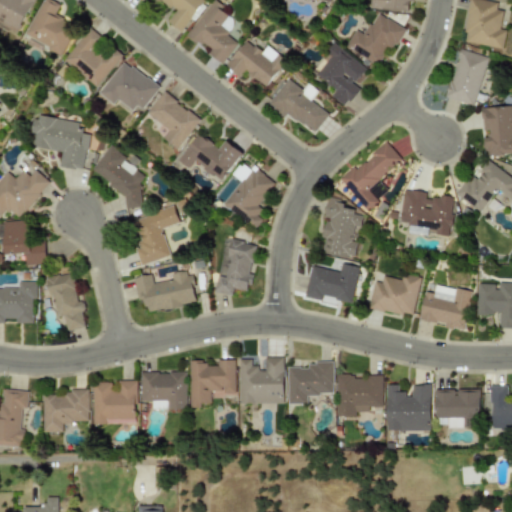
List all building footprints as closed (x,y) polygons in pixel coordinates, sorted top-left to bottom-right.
[(0,0),(0,24),(15,33),(33,0),(0,0)] [(59,5),(50,0),(44,0),(23,33),(60,55),(77,26),(55,13),(59,5)] [(162,0),(176,10),(167,22),(181,32),(204,0),(162,0)] [(238,42),(219,28),(229,13),(212,0),(187,36),(223,62),(238,42)] [(411,0),(370,0),(369,8),(410,13),(411,0)] [(496,2),(485,0),(468,0),(462,42),(502,48),(505,30),(499,29),(502,10),(495,9),(496,2)] [(344,49),(382,66),(400,26),(374,13),(364,34),(353,29),(344,49)] [(121,55),(112,48),(105,56),(95,48),(103,38),(89,28),(63,61),(97,87),(121,55)] [(265,87),(285,61),(267,47),(262,53),(245,40),(225,66),(240,78),(245,71),(265,87)] [(365,68),(332,43),(320,58),(325,61),(314,75),(334,90),(330,95),(344,106),(358,89),(352,85),(365,68)] [(472,105),(487,57),(459,48),(444,97),(472,105)] [(114,105),(119,97),(140,113),(160,88),(124,60),(99,93),(114,105)] [(328,113),(285,80),(266,105),(282,117),(286,113),(313,133),(328,113)] [(147,112),(169,131),(163,137),(177,149),(200,121),(165,91),(147,112)] [(511,154),(511,106),(481,107),(483,155),(511,154)] [(82,123),(36,114),(32,134),(34,134),(32,146),(62,152),(59,166),(82,170),(90,134),(80,132),(82,123)] [(220,181),(242,153),(226,140),(219,149),(199,133),(177,160),(188,168),(194,161),(220,181)] [(401,160),(385,142),(340,179),(365,210),(378,199),(368,186),(401,160)] [(130,206),(149,178),(124,160),(126,156),(109,144),(91,171),(129,197),(125,202),(130,206)] [(455,194),(479,212),(496,189),(510,200),(511,197),(511,178),(488,160),(475,177),(470,174),(455,194)] [(254,229),(261,219),(253,213),(275,183),(251,166),(222,206),(254,229)] [(6,171),(0,178),(0,217),(6,210),(17,218),(25,209),(27,211),(50,183),(35,170),(30,176),(22,170),(15,179),(6,171)] [(400,222),(408,223),(407,233),(450,235),(452,197),(425,196),(426,191),(402,190),(400,222)] [(318,252),(347,259),(347,256),(355,257),(359,242),(355,241),(362,211),(325,202),(322,217),(326,218),(318,252)] [(128,220),(141,264),(169,256),(160,228),(178,223),(174,206),(128,220)] [(25,265),(46,264),(45,240),(32,241),(31,220),(0,221),(0,239),(4,239),(4,254),(24,253),(25,265)] [(213,292),(231,295),(232,288),(248,291),(251,274),(248,273),(254,243),(223,238),(213,292)] [(350,302),(358,267),(340,263),(338,271),(310,265),(303,296),(320,300),(321,296),(350,302)] [(47,277),(54,317),(63,316),(66,331),(84,327),(81,310),(80,310),(73,272),(47,277)] [(132,277),(136,301),(144,300),(145,311),(193,304),(189,272),(170,274),(170,280),(151,282),(150,275),(132,277)] [(419,277),(402,274),(402,279),(382,276),(381,282),(373,281),(368,308),(412,316),(419,277)] [(0,322),(3,323),(3,317),(15,318),(15,323),(31,323),(31,298),(36,298),(36,282),(17,282),(17,288),(0,287),(0,322)] [(476,314),(499,314),(498,328),(511,328),(511,282),(496,282),(496,283),(476,283),(476,314)] [(424,292),(419,319),(443,323),(442,327),(463,331),(470,291),(434,285),(433,293),(424,292)] [(282,403),(282,357),(264,357),(264,367),(251,367),(251,359),(238,359),(238,404),(282,403)] [(188,360),(188,408),(200,407),(200,403),(209,403),(209,392),(234,391),(234,359),(216,360),(216,365),(204,366),(204,360),(188,360)] [(286,404),(306,404),(306,394),(332,394),(332,362),(307,362),(307,367),(286,367),(286,404)] [(185,372),(139,372),(139,402),(151,402),(151,409),(185,409),(185,372)] [(381,376),(335,375),(335,416),(355,416),(355,411),(367,411),(367,406),(381,407),(381,376)] [(91,424),(135,424),(135,381),(117,380),(117,391),(110,391),(110,382),(92,382),(91,424)] [(385,385),(385,430),(429,430),(429,385),(410,385),(410,394),(398,394),(398,385),(385,385)] [(511,399),(506,399),(506,385),(490,385),(490,428),(511,428),(511,399)] [(27,391),(0,389),(0,445),(19,447),(22,409),(26,409),(27,391)] [(42,432),(61,432),(61,423),(87,423),(87,389),(66,389),(66,395),(42,395),(42,432)] [(434,390),(434,427),(478,426),(477,389),(434,390)] [(22,506),(21,511),(56,511),(56,497),(43,497),(43,507),(22,506)]
